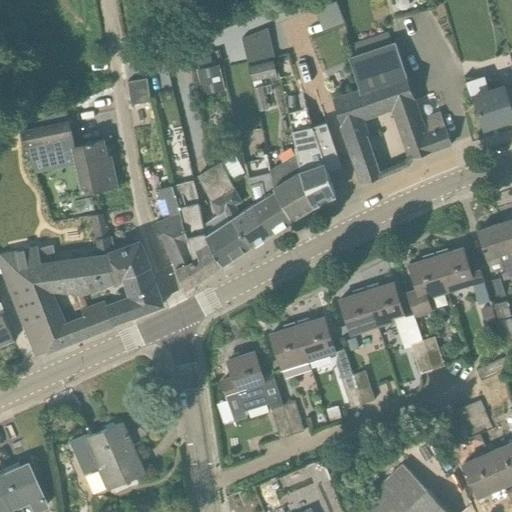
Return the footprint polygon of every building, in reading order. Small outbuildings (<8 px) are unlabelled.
[(336,2),(314,10),(322,33),(345,24),(336,2)] [(287,25),(273,27),(277,54),(291,52),(287,25)] [(241,38),(246,62),(273,57),(267,28),(241,38)] [(356,120),(389,108),(406,160),(452,145),(441,114),(423,121),(396,43),(349,59),(356,82),(357,81),(359,89),(334,99),(363,185),(376,179),(362,137),(361,137),(356,120)] [(209,52),(194,55),(197,69),(196,69),(201,95),(224,90),(219,65),(212,66),(209,52)] [(276,76),(273,61),(250,66),(254,81),(260,80),(276,76)] [(127,82),(131,105),(151,102),(147,79),(127,82)] [(268,109),(260,81),(260,80),(254,81),(252,81),(254,87),(253,87),(254,88),(260,111),(268,109)] [(485,128),(511,118),(511,110),(504,86),(475,95),(485,128)] [(326,123),(314,127),(310,108),(288,114),(291,128),(296,148),(297,153),(301,171),(313,207),(336,196),(328,172),(341,168),(326,123)] [(22,132),(26,147),(72,137),(68,122),(22,132)] [(73,147),(83,193),(117,186),(113,169),(106,171),(99,141),(73,147)] [(301,171),(297,153),(285,160),(270,169),(270,173),(272,186),(292,220),(313,207),(301,171)] [(242,201),(235,189),(221,162),(209,169),(222,194),(233,216),(250,247),(270,233),(255,204),(239,214),(235,205),(242,201)] [(209,169),(198,176),(210,201),(222,194),(209,169)] [(270,233),(292,220),(272,186),(270,173),(247,177),(250,185),(255,204),(270,233)] [(206,235),(203,224),(194,181),(174,186),(181,213),(184,223),(190,242),(195,259),(177,266),(176,267),(184,285),(186,289),(223,265),(222,264),(211,244),(206,235)] [(162,232),(177,266),(195,259),(190,242),(184,223),(181,213),(174,186),(157,189),(160,199),(156,201),(163,220),(156,223),(160,233),(162,232)] [(222,264),(250,247),(233,216),(222,194),(210,201),(216,215),(203,224),(206,235),(211,244),(222,264)] [(511,219),(501,223),(510,251),(511,250),(511,219)] [(511,270),(511,256),(510,251),(501,223),(477,231),(491,272),(502,268),(504,273),(511,270)] [(139,240),(113,249),(113,247),(110,235),(94,239),(97,254),(103,253),(114,282),(122,278),(128,276),(150,267),(139,240)] [(477,259),(468,262),(463,248),(437,256),(448,293),(484,282),(480,268),(477,259)] [(103,253),(97,254),(47,263),(39,265),(36,249),(0,255),(0,261),(4,272),(37,356),(71,342),(84,337),(77,318),(63,323),(50,289),(82,292),(114,282),(103,253)] [(428,299),(448,293),(437,256),(409,265),(417,288),(406,291),(415,318),(432,312),(428,299)] [(77,318),(84,337),(163,305),(150,267),(128,276),(122,278),(128,295),(106,304),(104,301),(86,307),(89,313),(77,318)] [(506,301),(500,279),(485,283),(492,305),(508,363),(511,361),(511,319),(507,301),(506,301)] [(367,291),(378,326),(405,318),(394,282),(367,291)] [(351,335),(378,326),(367,291),(340,300),(351,335)] [(491,306),(480,309),(485,327),(497,324),(491,306)] [(0,347),(14,341),(2,314),(0,314),(0,347)] [(298,326),(308,360),(335,352),(325,317),(298,326)] [(281,368),(308,360),(298,326),(271,334),(281,368)] [(424,340),(433,370),(445,366),(435,337),(424,340)] [(420,374),(433,370),(424,340),(411,344),(420,374)] [(244,409),(280,398),(270,366),(260,369),(255,352),(228,360),(233,377),(221,380),(227,399),(240,395),(244,409)] [(502,359),(476,370),(481,381),(507,371),(502,359)] [(353,374),(363,404),(375,400),(365,370),(353,374)] [(351,408),(363,404),(353,374),(341,378),(351,408)] [(469,405),(481,435),(493,429),(481,400),(469,405)] [(283,405),(292,435),(304,431),(295,401),(283,405)] [(283,405),(271,409),(281,439),(292,435),(283,405)] [(469,440),(481,435),(469,405),(457,410),(469,440)] [(341,416),(338,406),(326,409),(329,419),(341,416)] [(69,442),(75,456),(78,460),(81,463),(86,466),(90,468),(95,468),(100,468),(110,489),(145,474),(122,423),(90,437),(89,433),(69,442)] [(504,487),(511,483),(511,442),(489,453),(504,487)] [(478,498),(504,487),(489,453),(463,464),(478,498)] [(447,511),(428,491),(402,463),(350,511),(447,511)] [(36,510),(47,505),(28,464),(6,473),(20,504),(31,499),(36,510)] [(10,511),(9,509),(20,504),(6,473),(0,476),(0,511),(10,511)]
